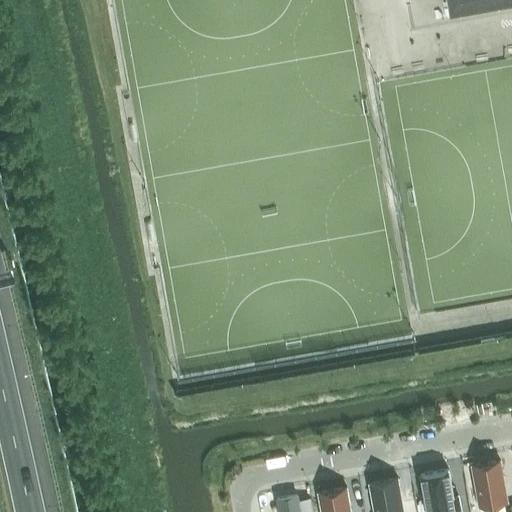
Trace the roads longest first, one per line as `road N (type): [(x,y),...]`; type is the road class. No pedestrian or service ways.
road 1 (residential): [(511,430),(254,476),(241,488),(243,511)]
road 2 (motorway): [(29,511),(0,384)]
